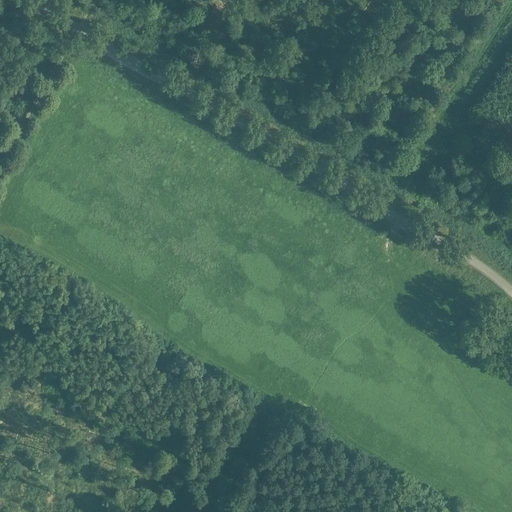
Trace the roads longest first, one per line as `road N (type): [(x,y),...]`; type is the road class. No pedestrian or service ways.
road 1 (unclassified): [(511,295),(483,270),(30,0)]
road 2 (track): [(511,463),(385,261),(397,218),(511,38)]
road 3 (track): [(413,161),(511,5)]
